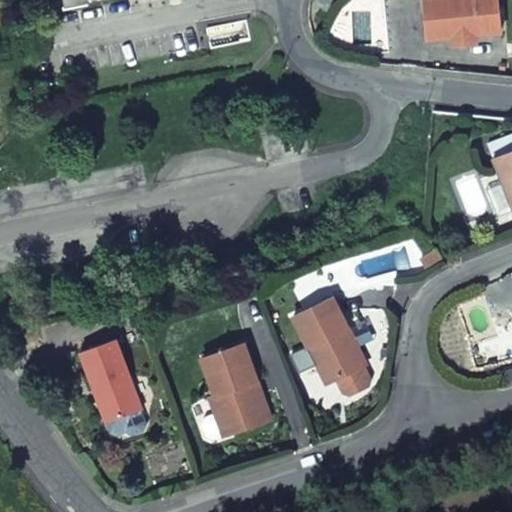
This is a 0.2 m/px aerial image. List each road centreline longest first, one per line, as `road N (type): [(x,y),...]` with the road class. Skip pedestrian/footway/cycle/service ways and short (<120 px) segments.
road 1 (residential): [(432,422),(170,511)]
road 2 (residential): [(511,97),(392,86),(318,67),(290,36),(291,0)]
road 3 (residential): [(432,422),(417,364),(424,308),(451,279),(511,254)]
road 4 (residential): [(93,511),(0,394)]
